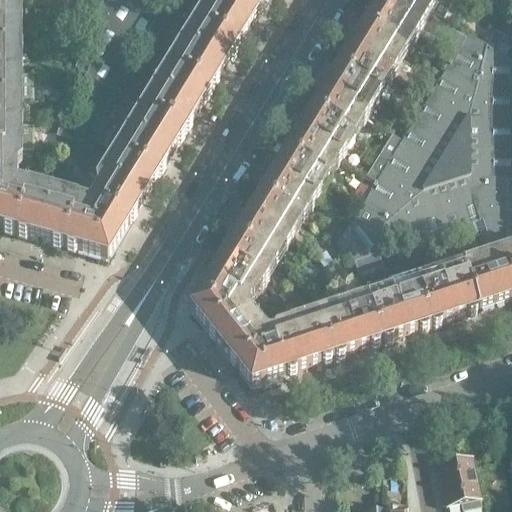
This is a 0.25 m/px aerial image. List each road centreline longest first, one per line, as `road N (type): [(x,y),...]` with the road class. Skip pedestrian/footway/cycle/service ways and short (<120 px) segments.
road 1 (secondary): [(175,246),(326,0)]
road 2 (secondary): [(175,246),(34,434)]
road 3 (secondary): [(62,449),(87,422),(175,246)]
road 4 (unclassified): [(180,492),(302,450)]
